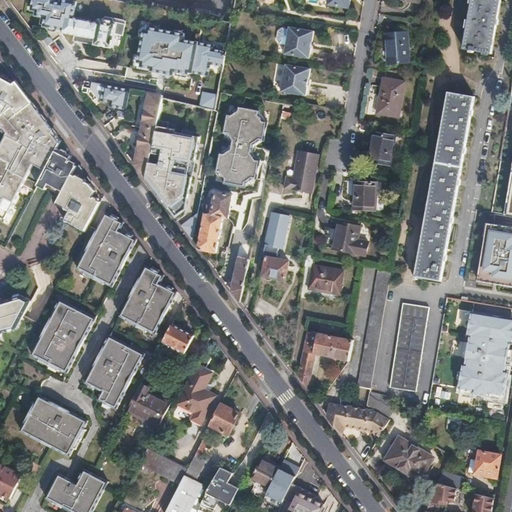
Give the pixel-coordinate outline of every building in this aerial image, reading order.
[(72,35),(74,21),(77,22),(81,4),(70,2),(69,5),(52,2),(52,0),(41,0),(42,2),(40,10),(39,14),(46,15),(45,21),(53,22),(56,23),(55,30),(54,32),(72,35)] [(472,0),(464,47),(491,53),(500,0),(472,0)] [(126,27),(103,22),(103,27),(77,22),(74,21),(72,35),(71,38),(76,39),(98,44),(97,49),(121,54),(126,27)] [(224,66),(227,51),(214,48),(215,45),(199,41),(185,39),(186,33),(149,26),(148,30),(145,29),(143,38),(146,39),(144,52),(140,51),(138,61),(142,62),(141,65),(152,67),(152,69),(174,74),(175,70),(189,73),(189,71),(193,72),(205,74),(207,63),(224,66)] [(289,27),(285,54),(309,58),(314,32),(289,27)] [(408,32),(387,33),(389,63),(410,62),(408,32)] [(511,38),(481,208),(511,213),(511,38)] [(75,45),(97,49),(98,44),(76,39),(75,45)] [(285,63),(281,91),(306,95),(310,68),(285,63)] [(19,86),(0,75),(0,229),(12,236),(59,143),(19,86)] [(384,78),(376,112),(398,116),(405,82),(384,78)] [(130,91),(104,86),(100,101),(115,105),(114,109),(125,111),(130,91)] [(233,87),(232,94),(247,97),(249,90),(233,87)] [(449,91),(416,275),(420,275),(425,276),(442,279),(475,96),(449,91)] [(215,110),(218,96),(204,94),(201,107),(215,110)] [(142,124),(134,165),(144,178),(150,153),(150,152),(151,151),(153,140),(156,124),(162,99),(148,96),(142,124)] [(225,182),(247,186),(247,182),(254,177),(258,178),(261,163),(250,154),(253,142),(265,137),(268,121),(264,120),(260,114),(260,110),(239,106),(238,110),(231,114),(228,113),(225,131),(233,138),(231,150),(220,155),(217,171),(221,171),(225,178),(225,182)] [(238,110),(239,106),(238,106),(228,113),(231,114),(238,110)] [(264,120),(268,121),(260,110),(260,114),(264,120)] [(282,110),(281,117),(288,119),(290,112),(282,110)] [(150,153),(144,178),(176,220),(189,210),(202,132),(156,124),(153,140),(151,151),(150,153)] [(373,130),(369,159),(389,163),(394,134),(373,130)] [(233,138),(225,131),(224,134),(230,139),(229,144),(228,148),(221,151),(220,155),(231,150),(233,138)] [(250,154),(261,163),(261,159),(254,153),(255,144),(265,140),(265,137),(253,142),(250,154)] [(63,192),(72,175),(77,166),(72,164),(69,162),(70,162),(65,160),(67,155),(57,150),(48,166),(38,186),(46,190),(49,185),(59,190),(63,192)] [(288,178),(285,190),(311,195),(319,155),(299,152),(293,179),(288,178)] [(63,192),(56,204),(71,212),(65,222),(85,232),(101,202),(92,198),(95,192),(91,185),(72,175),(63,192)] [(247,182),(247,186),(248,186),(258,178),(254,177),(247,182)] [(375,181),(355,181),(355,207),(375,207),(375,181)] [(206,213),(223,216),(228,217),(232,194),(215,191),(214,195),(210,194),(208,205),(207,205),(206,213)] [(205,213),(198,248),(198,249),(216,253),(223,216),(206,213),(205,213)] [(271,213),(267,248),(287,250),(291,215),(271,213)] [(76,269),(85,273),(85,271),(94,276),(103,281),(102,283),(111,287),(136,240),(131,238),(131,240),(126,237),(127,235),(119,231),(123,224),(116,220),(116,222),(111,219),(112,218),(105,214),(81,259),(76,269)] [(481,271),(511,276),(511,217),(490,214),(489,224),(481,271)] [(228,217),(223,251),(228,252),(233,227),(228,217)] [(354,254),(357,240),(360,228),(340,223),(334,249),(354,254)] [(357,240),(354,254),(365,256),(368,243),(357,240)] [(308,253),(307,255),(305,265),(316,268),(311,290),(341,296),(347,270),(317,263),(319,255),(308,253)] [(267,254),(263,276),(285,280),(288,262),(276,259),(277,256),(267,254)] [(239,258),(231,292),(240,303),(249,260),(239,258)] [(167,290),(169,288),(160,284),(165,276),(158,272),(157,274),(152,271),(153,269),(147,266),(140,279),(120,316),(129,321),(130,319),(147,328),(147,330),(155,335),(177,293),(172,290),(172,292),(167,290)] [(378,266),(357,386),(370,388),(386,299),(391,269),(378,266)] [(85,271),(85,273),(84,275),(92,280),(94,276),(85,271)] [(103,281),(94,276),(92,280),(101,284),(102,283),(103,281)] [(0,339),(2,336),(16,332),(31,303),(21,298),(0,304),(0,339)] [(31,355),(39,359),(40,358),(49,362),(57,367),(57,368),(65,373),(94,319),(59,301),(31,355)] [(402,303),(390,387),(416,391),(429,306),(402,303)] [(463,363),(459,387),(473,390),(472,392),(489,395),(489,392),(502,394),(506,370),(504,370),(509,341),(511,341),(511,337),(511,317),(472,311),(468,335),(471,335),(466,363),(463,363)] [(130,319),(129,321),(128,323),(145,332),(147,330),(147,328),(130,319)] [(172,324),(163,342),(185,353),(194,336),(172,324)] [(349,341),(345,341),(307,333),(298,379),(306,391),(314,354),(347,360),(348,361),(351,342),(349,341)] [(85,383),(89,385),(90,384),(94,386),(93,387),(102,392),(98,400),(104,403),(105,402),(111,405),(110,406),(116,410),(145,355),(110,336),(85,383)] [(159,349),(151,364),(159,369),(167,353),(159,349)] [(40,358),(39,359),(38,362),(46,366),(49,362),(40,358)] [(179,373),(185,377),(191,364),(185,361),(179,373)] [(57,367),(49,362),(46,366),(55,371),(57,368),(57,367)] [(177,404),(195,413),(205,418),(216,396),(204,390),(212,373),(196,366),(177,404)] [(139,388),(126,412),(158,429),(170,405),(139,388)] [(369,391),(368,395),(388,407),(394,398),(369,391)] [(370,408),(388,418),(393,410),(388,407),(368,395),(367,405),(370,408)] [(29,425),(27,425),(23,433),(36,440),(70,458),(74,449),(73,449),(82,431),(83,432),(88,423),(42,398),(37,407),(38,408),(29,425)] [(329,403),(327,417),(341,436),(344,420),(362,423),(365,425),(380,435),(390,420),(388,418),(374,410),(373,411),(339,405),(329,403)] [(221,404),(210,425),(228,435),(239,413),(221,404)] [(25,423),(27,425),(29,425),(38,408),(37,407),(34,406),(25,423)] [(205,418),(195,413),(192,420),(202,425),(205,418)] [(73,449),(74,449),(76,450),(85,433),(83,432),(82,431),(73,449)] [(195,454),(201,457),(209,441),(204,438),(195,454)] [(399,438),(387,457),(398,464),(397,467),(415,478),(421,469),(425,471),(433,458),(399,438)] [(140,465),(180,485),(188,469),(148,449),(140,465)] [(474,456),(473,460),(499,464),(501,453),(478,450),(477,456),(474,456)] [(167,511),(188,511),(202,485),(195,482),(199,473),(206,460),(201,457),(195,454),(188,469),(180,485),(167,511)] [(270,486),(279,469),(261,460),(251,478),(269,487),(270,486)] [(499,464),(473,460),(473,462),(475,463),(474,473),(497,477),(499,464)] [(0,491),(11,497),(22,475),(0,463),(0,491)] [(47,497),(56,502),(56,501),(64,505),(63,506),(73,511),(74,510),(78,511),(92,511),(108,482),(83,469),(81,474),(82,474),(80,478),(79,478),(76,484),(59,475),(47,497)] [(280,498),(284,500),(289,489),(295,477),(279,469),(270,486),(279,491),(277,496),(280,498)] [(440,476),(437,484),(456,488),(458,489),(459,481),(440,476)] [(437,484),(426,511),(429,511),(436,511),(438,503),(446,504),(447,501),(454,502),(456,488),(437,484)] [(316,495),(301,487),(290,509),(296,511),(316,511),(321,504),(313,500),(316,495)] [(491,511),(494,497),(476,493),(472,511),(491,511)] [(277,511),(282,503),(284,500),(280,498),(278,501),(275,500),(273,505),(275,507),(272,511),(277,511)]
